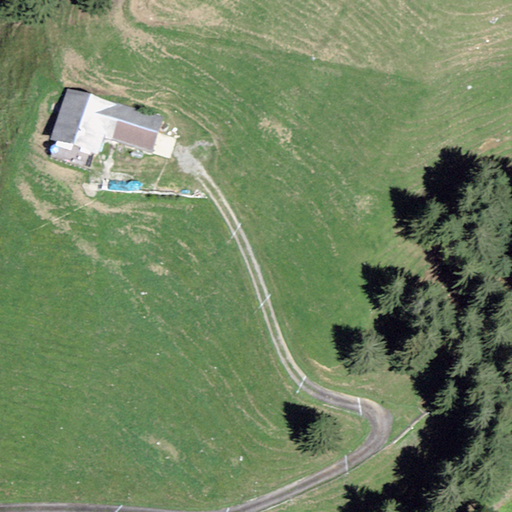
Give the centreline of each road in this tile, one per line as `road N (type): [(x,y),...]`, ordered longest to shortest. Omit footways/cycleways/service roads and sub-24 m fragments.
road 1 (track): [(238,511),(367,456),(382,432),(382,410),(310,384),(288,360),(234,211),(187,160)]
road 2 (track): [(0,504),(150,511)]
